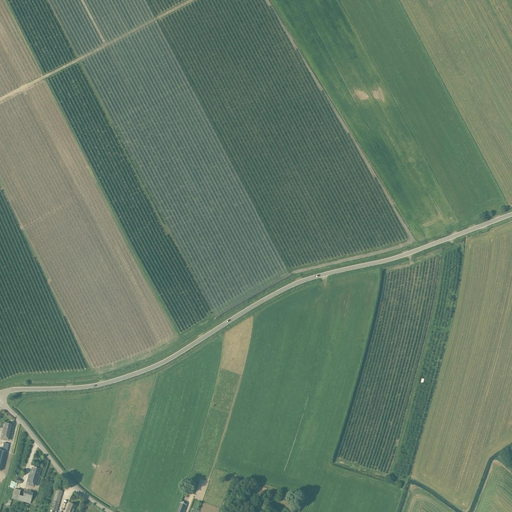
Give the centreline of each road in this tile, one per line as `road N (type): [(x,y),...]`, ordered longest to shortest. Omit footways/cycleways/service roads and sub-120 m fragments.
road 1 (unclassified): [(0,391),(116,378),(290,282),(431,245),(511,211)]
road 2 (unclassified): [(108,511),(63,475),(0,401)]
